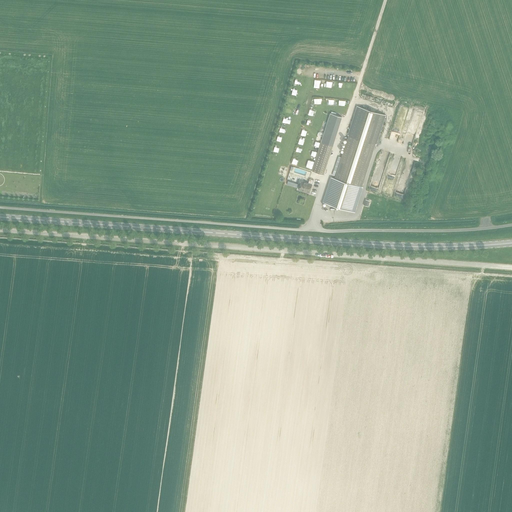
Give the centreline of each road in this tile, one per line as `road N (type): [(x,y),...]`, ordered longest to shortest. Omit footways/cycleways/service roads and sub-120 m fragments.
road 1 (unclassified): [(511,267),(0,229)]
road 2 (secondary): [(0,218),(398,246),(511,242)]
road 3 (unclassified): [(0,207),(314,229),(511,223)]
